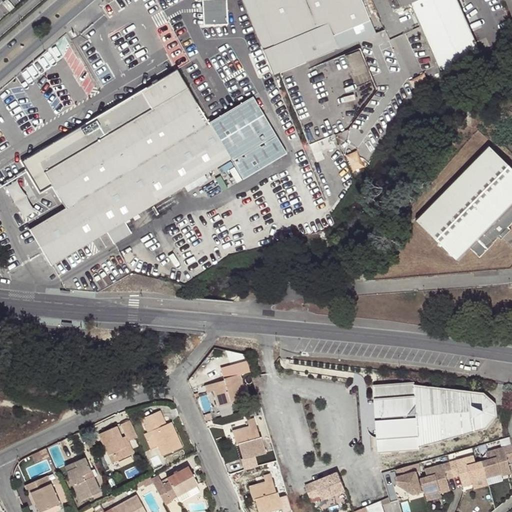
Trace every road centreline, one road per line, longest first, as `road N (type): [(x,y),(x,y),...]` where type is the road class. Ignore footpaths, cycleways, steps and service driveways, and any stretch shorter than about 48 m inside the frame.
road 1 (unclassified): [(222,324),(511,357)]
road 2 (unclassified): [(0,294),(222,324)]
road 3 (residential): [(175,380),(0,459)]
road 4 (unknown): [(384,0),(410,63),(355,139)]
road 5 (residential): [(231,511),(175,380)]
